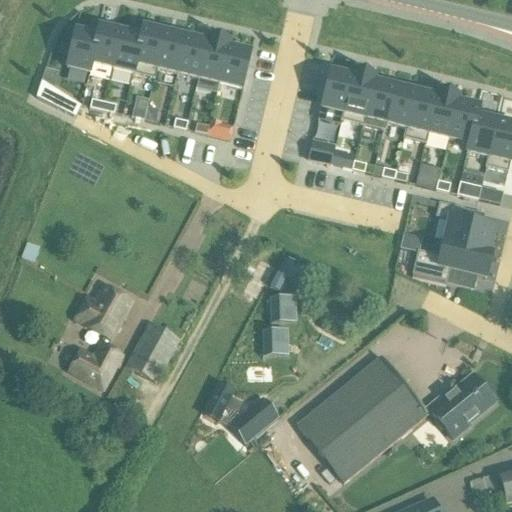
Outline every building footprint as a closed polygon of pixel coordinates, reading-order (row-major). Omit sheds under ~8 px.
[(89,76),(88,79),(108,84),(111,72),(120,34),(98,29),(96,38),(97,38),(90,67),(91,67),(89,76)] [(141,39),(132,77),(154,82),(157,73),(155,72),(164,35),(142,30),(140,39),(141,39)] [(67,68),(66,71),(89,76),(91,67),(90,67),(97,38),(96,38),(77,34),(75,34),(67,68)] [(120,34),(111,72),(132,77),(141,39),(140,39),(121,35),(120,34)] [(164,35),(155,72),(157,73),(176,77),(185,40),(164,35)] [(185,40),(176,77),(197,82),(206,45),(205,45),(185,40)] [(206,45),(197,82),(218,87),(227,50),(228,50),(229,46),(207,40),(205,45),(206,45)] [(227,50),(218,87),(241,92),(249,55),(228,50),(227,50)] [(321,111),(318,122),(340,127),(341,124),(342,116),(343,117),(352,79),(351,79),(330,74),(321,111)] [(342,116),(341,124),(362,129),(373,84),(374,85),(375,80),(352,74),(351,79),(352,79),(343,117),(342,116)] [(41,84),(36,100),(57,111),(63,98),(41,84)] [(373,84),(362,129),(384,134),(386,127),(385,126),(394,89),(374,85),(373,84)] [(394,89),(385,126),(386,127),(405,131),(406,131),(415,94),(394,89)] [(405,131),(403,140),(426,146),(428,137),(427,136),(436,99),(435,99),(415,94),(406,131),(405,131)] [(436,99),(427,136),(428,137),(438,139),(448,141),(457,104),(458,104),(459,100),(436,94),(435,99),(436,99)] [(91,103),(89,111),(102,114),(104,105),(91,103)] [(457,104),(448,141),(468,146),(469,146),(476,118),(479,109),(458,104),(457,104)] [(104,105),(102,114),(114,117),(116,108),(104,105)] [(133,112),(131,121),(144,124),(146,115),(133,112)] [(468,146),(466,155),(487,160),(488,161),(497,123),(476,118),(469,146),(468,146)] [(175,122),(173,131),(185,133),(188,125),(175,122)] [(487,160),(484,170),(507,175),(510,166),(511,162),(511,126),(497,123),(488,161),(487,160)] [(196,127),(194,135),(206,138),(208,129),(196,127)] [(348,157),(344,171),(351,173),(353,165),(355,159),(348,157)] [(353,165),(351,173),(364,176),(366,167),(353,165)] [(383,172),(381,180),(394,183),(396,175),(396,174),(383,172)] [(396,175),(394,183),(405,186),(407,178),(396,175)] [(437,184),(435,193),(448,196),(450,187),(437,184)] [(463,186),(461,199),(469,201),(472,188),(463,186)] [(472,188),(469,201),(478,203),(481,190),(472,188)] [(439,206),(435,220),(449,223),(444,245),(444,246),(490,257),(491,256),(489,256),(493,240),(490,240),(491,232),(460,224),(463,212),(439,206)] [(417,254),(412,277),(446,285),(449,273),(485,282),(485,280),(491,258),(490,258),(490,257),(444,246),(444,245),(439,244),(436,259),(417,254)] [(262,262),(245,294),(256,300),(273,268),(262,262)] [(284,262),(269,290),(278,295),(286,280),(292,268),(293,267),(284,262)] [(85,301),(73,324),(106,341),(95,361),(83,354),(71,377),(107,396),(125,360),(110,352),(114,345),(134,306),(103,291),(96,306),(85,301)] [(288,301),(269,302),(270,328),(295,327),(295,318),(288,319),(288,301)] [(225,317),(220,326),(231,332),(235,323),(225,317)] [(125,372),(158,388),(181,344),(149,327),(125,372)] [(280,334),(261,335),(262,361),(287,360),(287,352),(280,352),(280,334)] [(429,420),(424,414),(379,361),(297,429),(341,489),(372,466),(429,420)] [(273,368),(244,369),(244,379),(273,379),(273,368)] [(467,428),(494,406),(472,380),(446,401),(444,399),(428,411),(453,442),(469,429),(467,428)] [(218,389),(203,418),(217,425),(224,412),(236,418),(241,409),(229,402),(232,396),(218,389)] [(262,401),(228,429),(244,449),(279,421),(277,420),(262,401)] [(506,475),(465,493),(474,511),(478,511),(487,508),(488,511),(511,511),(511,480),(509,482),(506,475)]
